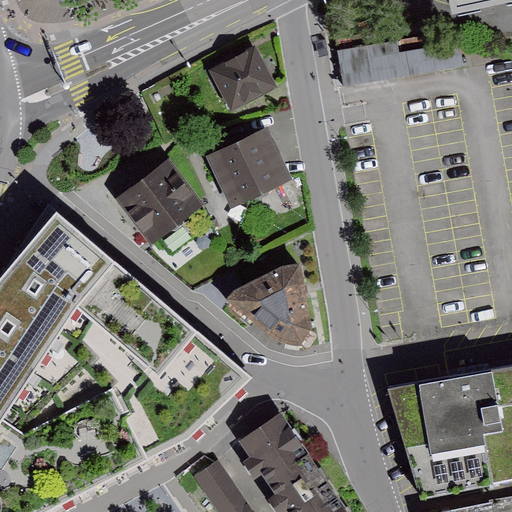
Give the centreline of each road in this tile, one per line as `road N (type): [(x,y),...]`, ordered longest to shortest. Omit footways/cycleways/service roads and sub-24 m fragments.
road 1 (residential): [(288,0),(343,323),(340,415)]
road 2 (residential): [(62,201),(217,335),(340,415)]
road 3 (primary): [(0,102),(29,100),(247,0)]
